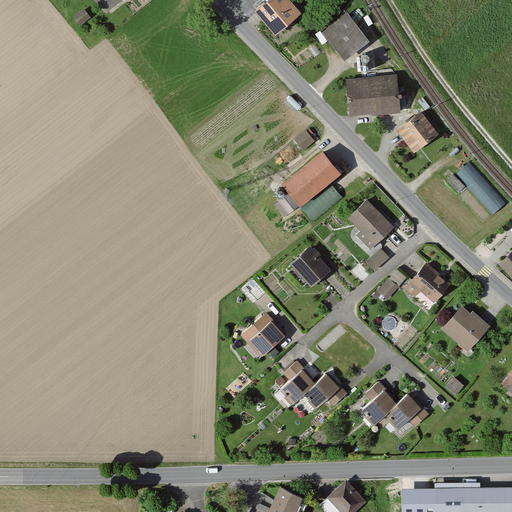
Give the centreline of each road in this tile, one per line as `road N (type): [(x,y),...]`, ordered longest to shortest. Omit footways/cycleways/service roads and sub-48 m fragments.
road 1 (secondary): [(511,465),(0,478)]
road 2 (unclassified): [(216,0),(430,223)]
road 3 (track): [(389,0),(511,165)]
road 4 (residential): [(430,223),(342,308)]
